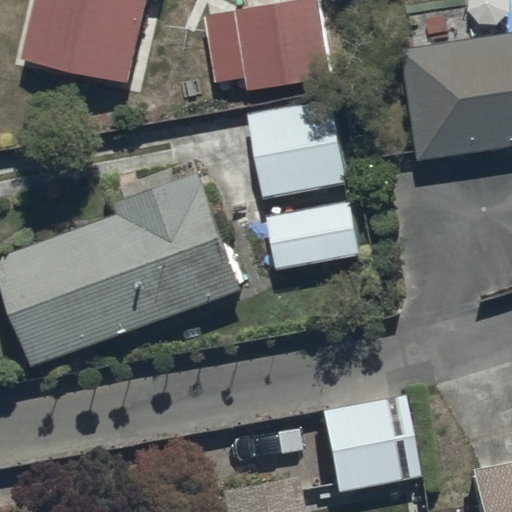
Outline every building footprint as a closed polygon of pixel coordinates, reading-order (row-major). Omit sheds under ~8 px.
[(38,0),(24,64),(127,87),(146,0),(38,0)] [(322,1),(207,16),(215,87),(248,83),(250,94),(333,82),(322,1)] [(511,38),(406,54),(422,164),(511,150),(511,38)] [(262,202),(349,188),(336,102),(248,116),(262,202)] [(0,263),(0,274),(38,371),(247,295),(203,175),(115,207),(119,220),(0,263)] [(355,205),(268,219),(276,272),(363,260),(355,205)] [(403,398),(321,414),(333,496),(415,484),(403,398)] [(511,511),(511,468),(470,477),(476,511),(511,511)] [(296,511),(292,488),(217,499),(219,511),(296,511)]
